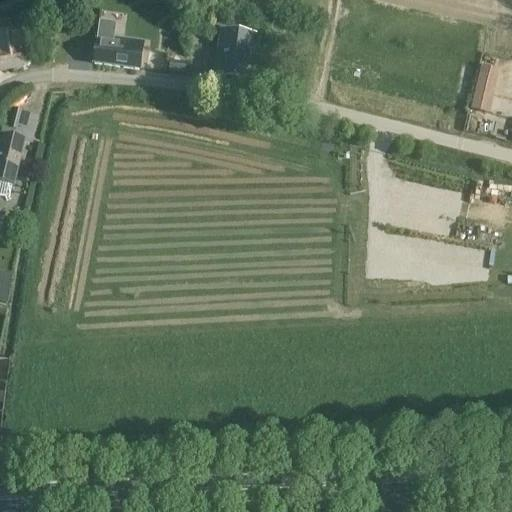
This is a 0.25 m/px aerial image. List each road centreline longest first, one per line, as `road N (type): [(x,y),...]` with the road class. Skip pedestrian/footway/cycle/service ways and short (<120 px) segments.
road 1 (residential): [(511,157),(182,84),(51,74),(7,85),(0,95)]
road 2 (primary): [(0,500),(511,478)]
